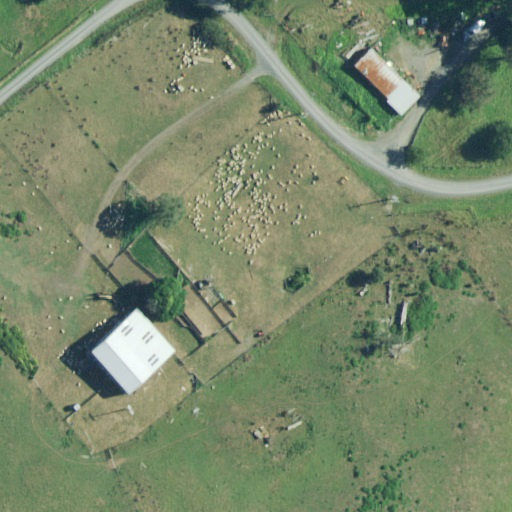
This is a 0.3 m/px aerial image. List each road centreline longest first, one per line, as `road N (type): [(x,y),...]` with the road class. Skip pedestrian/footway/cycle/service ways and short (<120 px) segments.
road 1 (unclassified): [(216,0),(358,152),(431,197),(511,180)]
road 2 (unclassified): [(0,111),(138,0)]
